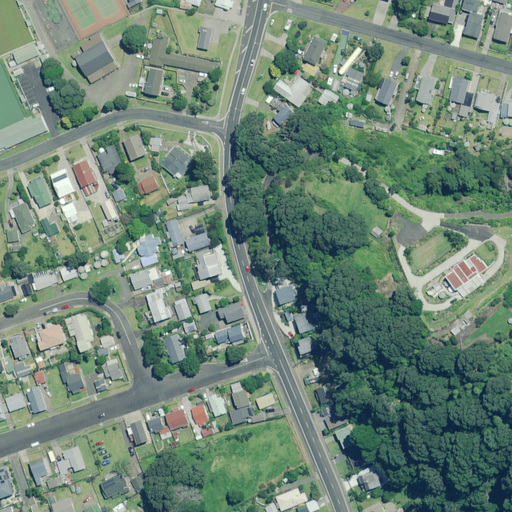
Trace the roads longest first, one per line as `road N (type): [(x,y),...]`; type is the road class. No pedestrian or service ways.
road 1 (residential): [(511,67),(264,0)]
road 2 (residential): [(0,165),(126,114),(231,130)]
road 3 (primary): [(276,353),(235,231),(231,130)]
road 4 (residential): [(0,324),(84,296),(103,303),(117,314),(149,395)]
road 5 (primary): [(342,511),(276,353)]
road 6 (residential): [(149,395),(0,447)]
road 7 (primary): [(231,130),(264,0)]
road 8 (residential): [(276,353),(149,395)]
